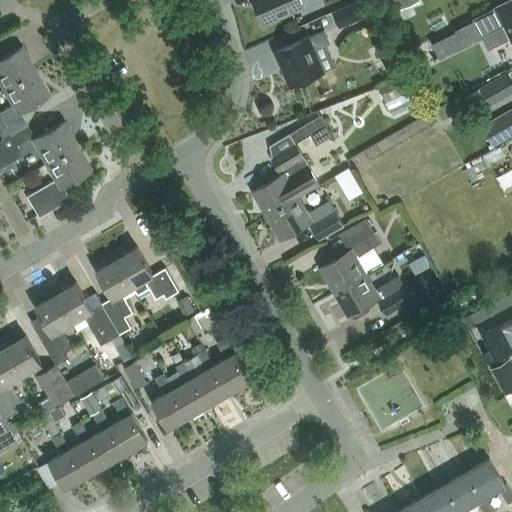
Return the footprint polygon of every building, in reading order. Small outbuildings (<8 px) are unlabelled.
[(254,0),(264,23),(303,7),(300,0),(254,0)] [(511,43),(511,0),(505,0),(495,5),(495,7),(473,17),(482,35),(503,25),(511,43)] [(362,17),(356,2),(334,11),(340,26),(362,17)] [(439,58),(468,44),(467,42),(459,27),(455,29),(456,31),(432,43),(439,58)] [(308,37),(276,51),(291,85),(323,72),(313,50),(330,42),(324,30),(308,37)] [(0,82),(3,88),(36,69),(22,45),(0,57),(0,82)] [(407,69),(402,58),(385,66),(391,77),(407,69)] [(50,94),(36,69),(3,88),(12,104),(0,111),(0,134),(2,138),(27,124),(20,111),(50,94)] [(511,92),(511,77),(508,71),(484,85),(494,102),(511,92)] [(378,86),(385,101),(404,92),(397,78),(378,86)] [(450,101),(433,111),(439,122),(456,112),(450,101)] [(511,135),(511,108),(482,125),(494,146),(511,135)] [(321,114),(290,133),(295,140),(326,122),(321,114)] [(27,124),(2,138),(0,138),(0,167),(36,146),(46,163),(78,144),(64,120),(34,137),(27,124)] [(252,191),(266,215),(298,196),(320,184),(296,143),(295,140),(290,133),(269,145),(270,146),(272,153),(274,156),(272,157),(282,174),(252,191)] [(55,179),(27,195),(38,215),(69,198),(62,186),(92,168),(78,144),(46,163),(55,179)] [(351,164),(337,172),(351,197),(365,189),(351,164)] [(298,196),(266,215),(280,239),(310,222),(320,239),(344,224),(330,200),(308,213),(298,196)] [(340,233),(349,250),(319,267),(333,291),(366,273),(356,256),(380,243),(366,218),(340,233)] [(122,246),(113,251),(134,286),(139,292),(149,286),(156,298),(164,294),(166,298),(179,290),(166,267),(154,274),(137,246),(126,253),(122,246)] [(122,293),(134,286),(113,251),(105,256),(109,263),(97,269),(115,299),(104,305),(121,333),(132,327),(126,316),(133,311),(122,293)] [(410,262),(416,273),(430,265),(424,254),(410,262)] [(375,289),(366,273),(333,291),(348,316),(351,314),(352,316),(356,317),(369,309),(370,306),(369,303),(377,298),(386,314),(412,299),(399,275),(375,289)] [(61,282),(52,286),(73,322),(84,315),(95,334),(96,333),(102,344),(110,339),(121,333),(104,305),(94,311),(76,282),(65,288),(61,282)] [(67,358),(64,352),(72,347),(61,328),(73,322),(52,286),(44,291),(48,298),(36,305),(54,335),(44,341),(44,339),(42,340),(56,363),(56,364),(67,358)] [(511,297),(510,293),(465,317),(470,327),(476,323),(511,304),(511,297)] [(178,300),(186,315),(195,309),(187,295),(178,300)] [(511,304),(476,323),(495,360),(511,350),(511,333),(510,330),(511,329),(511,304)] [(212,312),(224,332),(235,325),(224,306),(212,312)] [(188,319),(195,331),(202,327),(197,319),(195,314),(188,319)] [(74,394),(63,375),(56,363),(46,369),(25,334),(14,341),(10,334),(1,339),(22,374),(33,368),(55,405),(74,394)] [(235,352),(226,336),(217,341),(226,357),(214,364),(231,391),(251,379),(235,352)] [(0,383),(2,388),(0,389),(0,407),(2,411),(6,418),(18,411),(14,404),(21,400),(10,381),(22,374),(1,339),(0,339),(0,383)] [(206,369),(194,376),(210,403),(231,391),(214,364),(205,348),(197,353),(206,369)] [(179,352),(172,356),(177,365),(184,361),(179,352)] [(505,393),(511,389),(511,360),(510,358),(491,368),(505,393)] [(210,403),(194,376),(185,360),(184,361),(177,365),(176,365),(185,381),(174,387),(190,415),(210,403)] [(147,382),(135,361),(124,367),(136,388),(147,382)] [(104,378),(96,364),(67,381),(75,395),(104,378)] [(169,427),(190,415),(174,387),(164,372),(156,377),(165,393),(153,400),(169,427)] [(80,397),(90,414),(101,407),(92,391),(80,397)] [(123,417),(111,424),(127,451),(148,439),(132,412),(131,412),(122,396),(114,401),(123,417)] [(93,413),(102,429),(91,436),(107,463),(127,451),(111,424),(102,408),(93,413)] [(58,409),(51,412),(57,424),(64,420),(58,409)] [(57,424),(51,412),(41,417),(51,436),(61,431),(57,424)] [(82,441),(70,447),(86,476),(107,463),(91,436),(82,420),(73,425),(82,441)] [(66,487),(86,476),(70,447),(61,432),(52,437),(61,453),(49,459),(66,487)] [(508,503),(511,500),(511,491),(507,482),(505,483),(489,457),(469,469),(485,495),(499,487),(508,503)] [(469,469),(447,482),(463,508),(477,500),(484,511),(492,511),(494,511),(485,495),(469,469)] [(436,511),(465,511),(463,508),(447,482),(425,495),(436,511)] [(436,511),(425,495),(403,508),(405,511),(436,511)]
